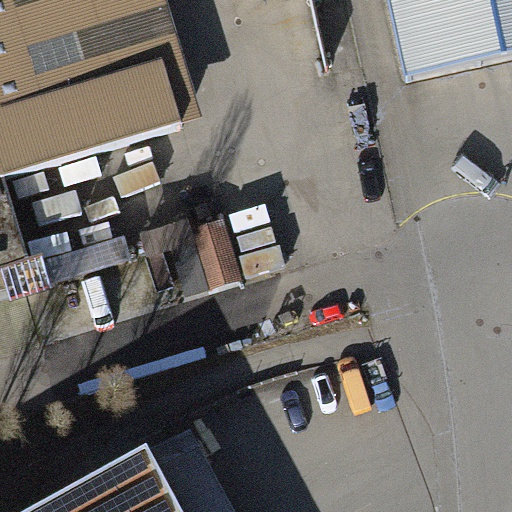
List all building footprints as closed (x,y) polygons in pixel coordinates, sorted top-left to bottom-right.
[(141,0),(0,0),(0,173),(3,184),(181,130),(141,0)] [(511,0),(378,0),(394,80),(511,56),(511,0)] [(0,273),(28,265),(21,242),(3,184),(0,173),(0,273)] [(117,213),(21,242),(28,265),(30,272),(126,243),(117,213)] [(238,282),(220,226),(193,234),(211,291),(238,282)] [(143,458),(44,511),(175,511),(147,459),(145,460),(143,458)]
